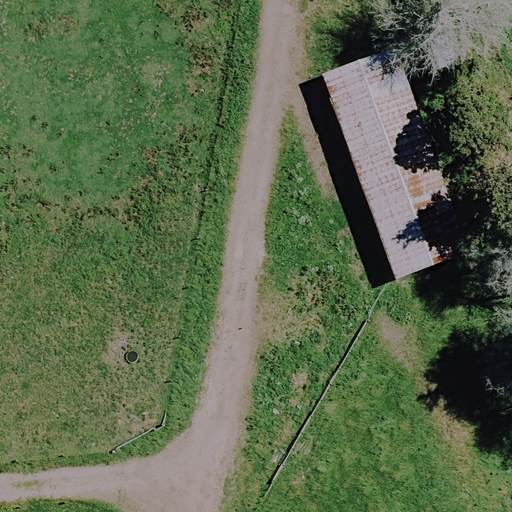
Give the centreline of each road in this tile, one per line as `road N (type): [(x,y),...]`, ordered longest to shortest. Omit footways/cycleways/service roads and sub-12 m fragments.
road 1 (track): [(292,0),(270,441),(29,454),(0,464)]
road 2 (secondary): [(73,0),(169,511)]
